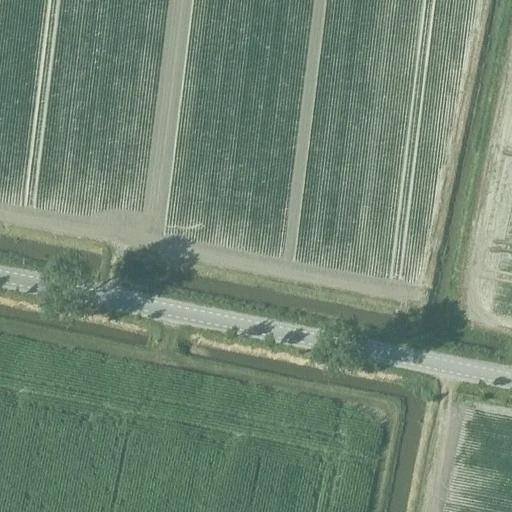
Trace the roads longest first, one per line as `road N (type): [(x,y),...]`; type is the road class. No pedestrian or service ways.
road 1 (tertiary): [(511,384),(0,279)]
road 2 (track): [(423,511),(451,372)]
